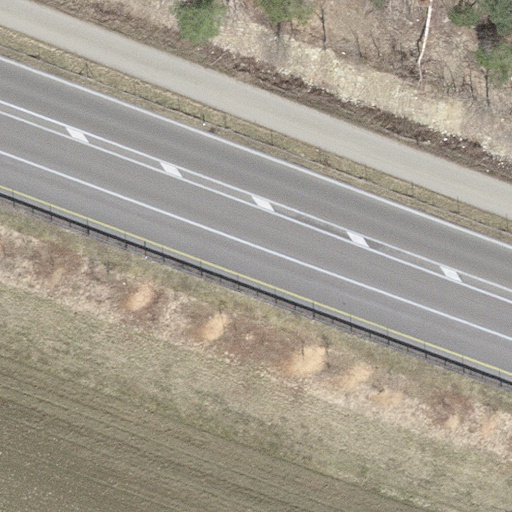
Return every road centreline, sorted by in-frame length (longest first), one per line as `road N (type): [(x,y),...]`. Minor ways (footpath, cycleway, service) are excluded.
road 1 (unclassified): [(511,198),(0,2)]
road 2 (primary): [(0,114),(511,302)]
